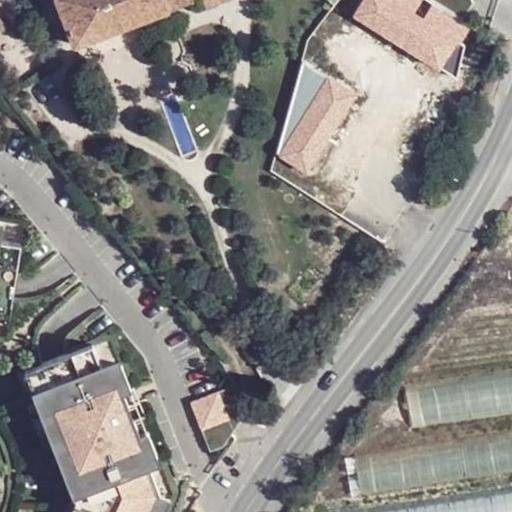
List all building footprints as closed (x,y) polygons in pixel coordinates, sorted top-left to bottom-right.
[(56,0),(76,46),(183,0),(56,0)] [(427,0),(460,22),(471,3),(470,0),(427,0)] [(0,297),(9,299),(17,239),(0,236),(0,297)] [(0,308),(7,310),(9,299),(0,297),(0,308)] [(158,511),(163,502),(148,467),(139,442),(141,441),(136,428),(132,429),(128,415),(131,414),(125,400),(123,401),(113,377),(106,380),(95,353),(38,375),(49,402),(58,427),(75,469),(77,468),(87,494),(91,504),(86,511),(158,511)] [(511,371),(407,387),(413,428),(511,413),(511,371)] [(113,377),(123,401),(125,400),(133,397),(124,373),(113,377)] [(49,402),(38,375),(27,379),(38,406),(49,402)] [(249,419),(235,393),(192,408),(209,458),(222,453),(249,419)] [(49,402),(38,406),(48,431),(58,427),(49,402)] [(511,430),(354,456),(361,496),(511,472),(511,430)] [(139,442),(148,467),(159,463),(149,438),(141,441),(139,442)] [(75,469),(64,473),(75,499),(87,494),(77,468),(75,469)] [(511,511),(511,490),(374,511),(511,511)] [(87,494),(75,499),(79,509),(77,511),(86,511),(91,504),(87,494)] [(163,502),(158,511),(170,511),(173,507),(163,502)]
